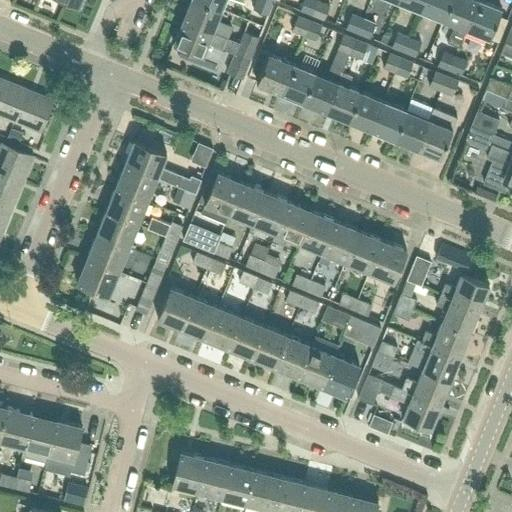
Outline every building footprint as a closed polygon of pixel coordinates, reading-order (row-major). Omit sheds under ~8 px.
[(230,24),(215,18),(219,8),(200,0),(187,0),(180,19),(224,37),(230,24)] [(200,0),(219,8),(234,14),(236,8),(226,4),(225,5),(221,4),(222,0),(200,0)] [(265,14),(270,1),(267,0),(253,0),(251,8),(265,14)] [(301,0),(298,8),(309,13),(314,0),(301,0)] [(321,18),(327,2),(321,0),(314,0),(309,13),(321,18)] [(420,0),(418,8),(441,17),(447,0),(420,0)] [(447,0),(441,17),(453,22),(446,40),(458,45),(461,39),(465,27),(463,26),(474,0),(447,0)] [(465,27),(487,36),(497,40),(506,18),(496,14),(499,6),(483,0),(474,0),(463,26),(465,27)] [(344,27),(355,32),(361,16),(350,12),(344,27)] [(290,28),(301,32),(307,18),(296,13),(290,28)] [(367,37),(368,37),(374,21),(361,16),(355,32),(367,37)] [(301,32),(313,37),(319,23),(307,18),(301,32)] [(511,18),(503,41),(511,44),(511,18)] [(240,77),(252,48),(237,42),(224,37),(180,19),(171,42),(181,46),(178,53),(213,68),(221,48),(232,52),(225,71),(240,77)] [(237,42),(252,48),(257,35),(242,29),(237,42)] [(389,45),(401,49),(407,35),(395,30),(389,45)] [(335,46),(347,51),(353,36),(341,32),(335,46)] [(412,54),(418,40),(407,35),(401,49),(412,54)] [(359,56),(365,41),(353,36),(347,51),(359,56)] [(499,51),(511,57),(511,44),(503,41),(499,51)] [(434,63),(446,68),(452,54),(440,49),(434,63)] [(381,65),(393,70),(399,55),(387,50),(381,65)] [(277,90),(290,61),(267,51),(255,81),(277,90)] [(458,73),(464,58),(452,54),(446,68),(458,73)] [(404,75),(410,60),(399,55),(393,70),(404,75)] [(324,109),(335,80),(342,62),(332,58),(325,75),(313,70),(301,100),(324,109)] [(301,100),(313,70),(290,61),(277,90),(301,100)] [(426,84),(438,89),(444,74),(432,69),(426,84)] [(450,93),(456,79),(444,74),(438,89),(450,93)] [(511,98),(511,85),(510,85),(489,76),(484,88),(505,96),(511,98)] [(0,114),(14,120),(27,88),(2,77),(0,81),(0,114)] [(346,119),(358,89),(335,80),(324,109),(346,119)] [(27,88),(14,120),(39,130),(52,98),(27,88)] [(369,128),(381,98),(358,89),(346,119),(369,128)] [(511,98),(505,96),(501,107),(511,111),(511,98)] [(381,98),(369,128),(391,137),(404,107),(381,98)] [(404,107),(391,137),(415,147),(427,117),(404,107)] [(469,125),(490,133),(491,132),(492,133),(498,118),(476,109),(469,125)] [(427,117),(415,147),(438,156),(450,126),(427,117)] [(464,139),(485,147),(490,133),(469,125),(464,139)] [(10,127),(7,137),(16,141),(18,142),(22,132),(10,127)] [(189,173),(187,176),(160,165),(165,151),(132,138),(122,162),(155,176),(183,187),(194,191),(200,177),(189,173)] [(0,141),(0,170),(22,179),(32,154),(0,141)] [(511,152),(490,143),(485,156),(492,159),(482,182),(502,190),(506,181),(511,183),(511,152)] [(146,199),(155,176),(122,162),(113,186),(146,199)] [(0,199),(12,204),(22,179),(0,170),(0,199)] [(224,221),(227,212),(241,180),(216,170),(200,211),(224,221)] [(251,222),(264,189),(241,180),(227,212),(251,222)] [(113,186),(103,209),(136,223),(146,199),(113,186)] [(183,187),(183,188),(177,202),(188,207),(194,191),(183,187)] [(264,189),(251,222),(274,231),(287,199),(264,189)] [(0,228),(2,229),(12,204),(0,199),(0,228)] [(297,241),(311,208),(287,199),(274,231),(297,241)] [(334,218),(311,208),(297,241),(321,251),(334,218)] [(103,209),(94,233),(127,246),(136,223),(103,209)] [(181,224),(180,224),(170,219),(169,222),(150,214),(145,226),(164,234),(175,238),(181,224)] [(321,251),(344,260),(357,227),(334,218),(321,251)] [(357,227),(344,260),(368,270),(381,237),(357,227)] [(207,228),(199,246),(212,251),(216,240),(219,233),(207,228)] [(94,233),(84,257),(117,270),(127,246),(94,233)] [(164,234),(154,258),(165,262),(175,238),(164,234)] [(381,237),(368,270),(391,280),(405,247),(381,237)] [(226,257),(226,256),(231,246),(216,240),(212,251),(226,257)] [(446,259),(446,260),(464,267),(470,253),(451,246),(450,248),(446,259)] [(195,250),(195,251),(190,261),(204,267),(209,255),(195,250)] [(248,253),(244,263),(244,264),(258,270),(263,259),(248,253)] [(405,278),(420,284),(429,260),(415,254),(405,278)] [(209,255),(204,267),(220,273),(224,262),(209,255)] [(84,257),(75,280),(108,294),(117,270),(84,257)] [(273,276),(273,275),(277,265),(263,259),(258,270),(273,276)] [(151,266),(145,281),(156,285),(162,270),(151,266)] [(252,286),(256,275),(242,269),(237,280),(252,286)] [(295,272),(290,283),(305,289),(309,278),(295,272)] [(444,281),(439,292),(478,308),(488,283),(460,272),(454,285),(444,281)] [(256,275),(252,286),(266,292),(271,281),(256,275)] [(324,284),(309,278),(305,289),(319,295),(324,284)] [(395,302),(411,309),(415,298),(409,295),(414,282),(419,284),(420,284),(405,278),(395,302)] [(134,308),(145,312),(156,285),(145,281),(142,289),(134,308)] [(169,285),(156,317),(180,327),(193,294),(169,285)] [(298,305),(303,294),(288,288),(284,299),(298,305)] [(352,308),(356,297),(342,291),(337,302),(352,308)] [(435,302),(445,307),(440,320),(468,332),(478,308),(439,292),(435,302)] [(180,327),(203,337),(217,304),(193,294),(180,327)] [(303,294),(298,305),(313,311),(317,300),(303,294)] [(356,297),(352,308),(366,314),(371,303),(356,297)] [(411,309),(395,302),(391,312),(407,318),(411,309)] [(227,347),(240,314),(217,304),(203,337),(227,347)] [(345,324),(350,313),(335,307),(330,318),(345,324)] [(251,356),(264,324),(240,314),(227,347),(251,356)] [(435,333),(424,328),(420,339),(459,355),(468,332),(440,320),(435,333)] [(274,366),(287,333),(264,324),(251,356),(274,366)] [(287,333),(274,366),(297,375),(310,342),(287,333)] [(337,343),(314,334),(310,342),(297,375),(320,385),(334,352),(333,352),(337,343)] [(376,349),(392,356),(396,345),(380,339),(376,349)] [(426,354),(421,368),(449,379),(459,355),(420,339),(415,350),(426,354)] [(372,359),(388,366),(392,356),(376,349),(372,359)] [(334,352),(320,385),(344,395),(358,362),(334,352)] [(439,403),(449,379),(421,368),(416,380),(405,376),(401,387),(439,403)] [(392,383),(367,372),(357,397),(371,403),(377,389),(388,394),(407,402),(401,415),(429,427),(439,403),(401,387),(392,383)] [(20,454),(31,411),(7,405),(0,431),(0,440),(22,446),(20,454)] [(47,452),(55,417),(31,411),(20,454),(44,460),(46,452),(47,452)] [(55,417),(47,452),(72,458),(81,424),(55,417)] [(196,490),(204,455),(179,448),(170,483),(196,490)] [(220,496),(229,461),(204,455),(196,490),(220,496)] [(229,461),(220,496),(244,502),(253,467),(229,461)] [(253,467),(244,502),(269,508),(278,473),(253,467)] [(0,471),(0,483),(12,486),(15,475),(0,471)] [(278,473),(269,508),(285,511),(293,511),(302,479),(278,473)] [(30,479),(15,475),(12,486),(27,490),(30,479)] [(302,479),(293,511),(319,511),(326,486),(302,479)] [(319,511),(345,511),(351,492),(326,486),(319,511)] [(372,511),(376,498),(351,492),(345,511),(372,511)]
